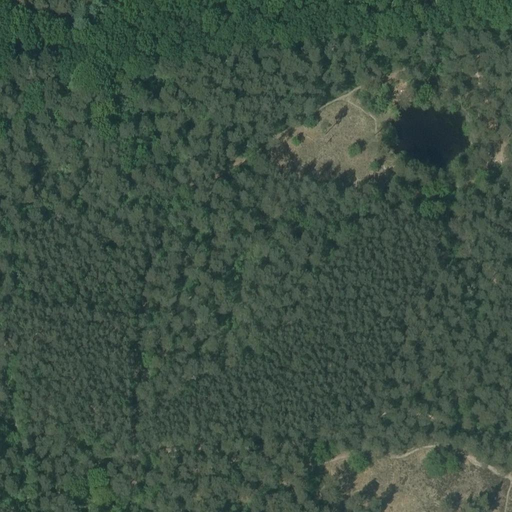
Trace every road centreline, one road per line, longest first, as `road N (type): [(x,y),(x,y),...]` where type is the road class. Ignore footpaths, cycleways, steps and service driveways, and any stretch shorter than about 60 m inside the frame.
road 1 (track): [(125,511),(139,326),(149,264),(176,192),(336,92),(511,36)]
road 2 (track): [(28,497),(258,458),(370,452),(385,459),(426,447),(449,447),(511,480)]
road 3 (unknown): [(72,490),(90,471),(184,441),(339,434),(388,402),(417,401),(511,441)]
road 4 (track): [(0,356),(25,455),(29,511)]
